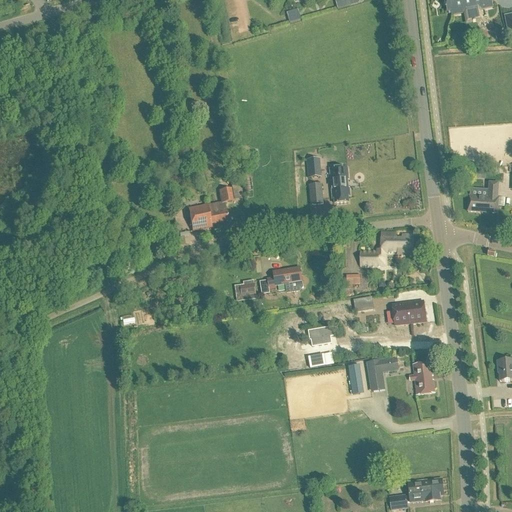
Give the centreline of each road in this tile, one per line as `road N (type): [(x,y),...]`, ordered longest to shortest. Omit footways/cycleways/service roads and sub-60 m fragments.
road 1 (residential): [(438,228),(424,222),(229,240),(0,338)]
road 2 (tertiary): [(467,511),(438,228)]
road 3 (tertiary): [(438,228),(408,0)]
